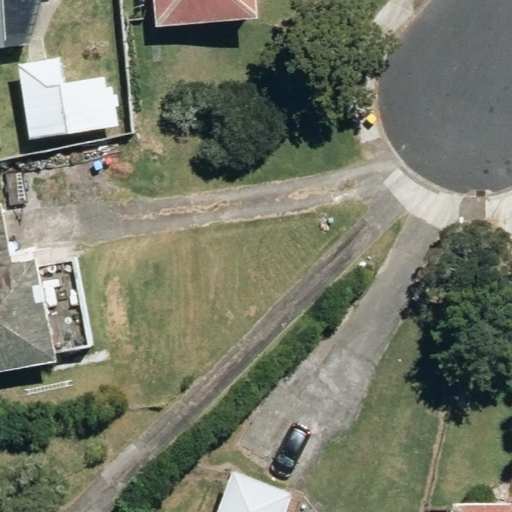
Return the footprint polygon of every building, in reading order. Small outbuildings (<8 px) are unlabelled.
[(0,0),(0,42),(17,42),(15,0),(0,0)] [(279,0),(165,0),(167,22),(280,14),(279,0)] [(132,76),(88,81),(85,58),(32,65),(42,142),(95,135),(139,130),(132,76)] [(88,251),(34,261),(22,194),(0,198),(0,371),(106,353),(88,251)] [(308,511),(303,510),(314,482),(252,459),(232,511),(308,511)]
